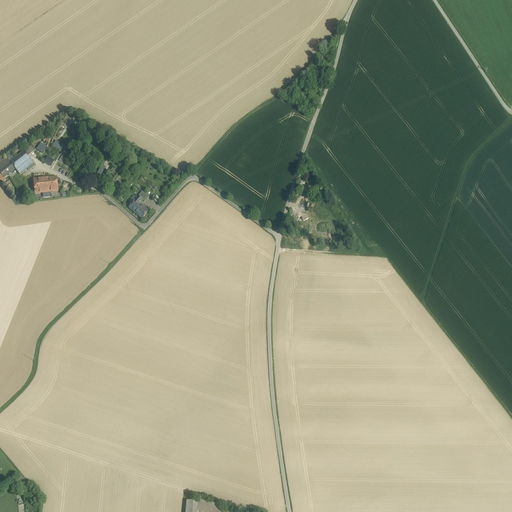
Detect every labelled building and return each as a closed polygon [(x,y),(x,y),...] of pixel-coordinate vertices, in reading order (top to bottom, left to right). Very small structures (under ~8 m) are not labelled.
[(55,141),(52,146),(61,151),(64,146),(55,141)] [(32,145),(24,152),(28,156),(36,150),(32,145)] [(24,152),(10,163),(15,169),(20,175),(27,169),(28,168),(33,164),(34,164),(28,156),(24,152)] [(56,164),(46,157),(43,162),(53,168),(56,164)] [(10,163),(0,170),(0,172),(4,178),(15,169),(10,163)] [(106,167),(103,165),(98,174),(101,176),(106,167)] [(56,177),(34,180),(35,194),(44,193),(44,198),(50,197),(50,192),(58,192),(56,177)] [(149,197),(143,193),(141,195),(140,194),(138,197),(143,201),(144,202),(149,197)] [(135,200),(135,201),(129,207),(129,208),(142,219),(149,212),(140,204),(143,201),(138,197),(135,200)] [(311,216),(299,213),(296,223),(308,227),(311,216)] [(30,494),(30,490),(24,490),(25,502),(36,501),(35,493),(30,494)] [(200,500),(200,502),(198,511),(221,511),(223,507),(200,500)] [(185,511),(198,511),(200,502),(186,501),(185,511)]
